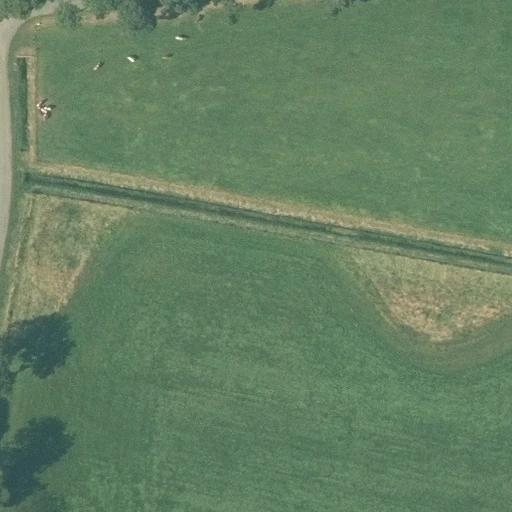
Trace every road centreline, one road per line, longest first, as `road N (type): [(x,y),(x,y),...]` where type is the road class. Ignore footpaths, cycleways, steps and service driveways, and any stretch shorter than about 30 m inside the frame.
road 1 (unclassified): [(0,229),(0,53)]
road 2 (unclassified): [(0,12),(136,0)]
